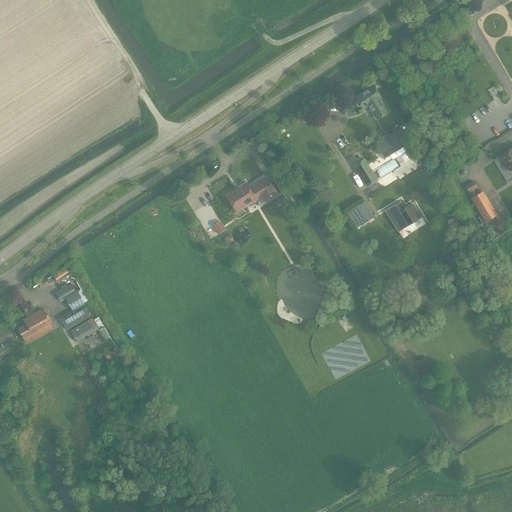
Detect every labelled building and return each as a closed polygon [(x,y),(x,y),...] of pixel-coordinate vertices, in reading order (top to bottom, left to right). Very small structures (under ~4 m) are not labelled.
[(380,97),(372,86),(355,97),(357,100),(356,100),(356,103),(357,106),(360,106),(361,106),(363,108),(368,105),(377,118),(388,111),(379,98),(380,97)] [(416,130),(410,121),(399,128),(398,125),(392,129),(393,132),(373,145),(379,154),(383,159),(404,146),(409,155),(414,151),(409,143),(414,139),(410,133),(416,130)] [(511,168),(511,147),(500,155),(509,171),(511,168)] [(364,159),(354,165),(366,186),(377,180),(364,159)] [(266,201),(277,195),(267,178),(249,189),(247,185),(236,191),(236,190),(228,195),(236,208),(248,201),(249,203),(255,199),(256,200),(262,195),(266,201)] [(473,182),(466,186),(469,191),(477,187),(473,182)] [(483,190),(470,198),(485,222),(497,215),(483,190)] [(412,204),(399,212),(395,205),(386,211),(398,231),(420,217),(412,204)] [(221,221),(213,226),(218,235),(226,230),(221,221)] [(53,274),(59,282),(70,275),(64,266),(53,274)] [(67,330),(89,316),(83,305),(85,304),(84,303),(87,300),(81,290),(78,292),(77,290),(75,291),(71,285),(56,293),(60,302),(66,299),(72,311),(60,318),(67,330)] [(17,329),(23,339),(50,323),(42,309),(23,320),(26,324),(17,329)] [(93,318),(70,331),(76,341),(84,337),(85,339),(89,337),(87,334),(98,328),(93,318)] [(345,352),(328,359),(334,376),(370,363),(359,334),(341,341),(345,352)] [(111,359),(112,360),(121,355),(116,348),(107,353),(108,355),(111,359)]
